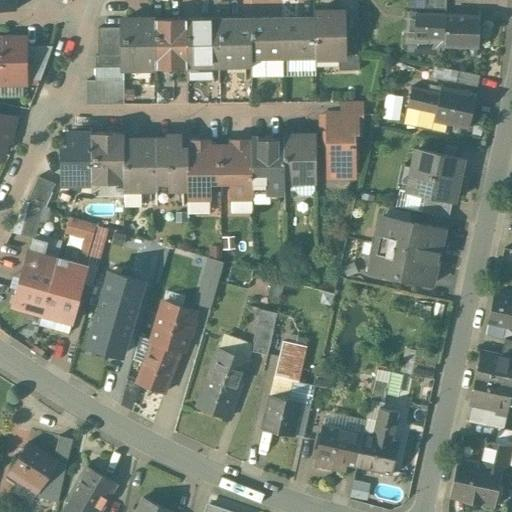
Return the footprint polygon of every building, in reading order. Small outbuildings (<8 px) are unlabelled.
[(0,0),(0,10),(16,10),(15,0),(0,0)] [(445,0),(424,0),(424,8),(445,9),(445,0)] [(344,11),(315,12),(314,17),(314,19),(315,58),(339,58),(345,57),(345,36),(344,11)] [(480,14),(445,13),(444,38),(444,45),(479,45),(480,14)] [(428,14),(417,14),(416,37),(427,37),(428,14)] [(445,14),(428,14),(427,37),(444,38),(445,14)] [(251,17),(219,18),(219,63),(219,68),(251,67),(251,58),(251,17)] [(283,58),(283,17),(251,17),(251,58),(283,58)] [(314,19),(314,17),(283,17),(283,58),(315,58),(314,19)] [(219,18),(205,19),(187,19),(187,68),(219,68),(219,63),(219,18)] [(155,68),(154,19),(123,19),(123,44),(123,56),(123,61),(136,61),(136,68),(155,68)] [(187,19),(154,19),(155,68),(166,68),(171,74),(177,68),(187,68),(187,19)] [(359,36),(345,36),(345,57),(339,58),(339,70),(359,70),(359,50),(359,36)] [(26,38),(0,38),(0,83),(26,83),(26,80),(26,46),(26,38)] [(123,44),(98,44),(98,55),(98,56),(123,56),(123,44)] [(52,46),(26,46),(26,80),(40,80),(52,46)] [(123,56),(98,56),(98,55),(95,56),(95,68),(123,68),(123,61),(123,56)] [(123,68),(95,68),(95,80),(123,80),(123,68)] [(480,75),(445,68),(443,79),(478,87),(480,75)] [(95,80),(86,80),(86,105),(124,104),(124,80),(123,80),(95,80)] [(476,95),(441,87),(440,94),(435,114),(434,120),(447,123),(469,127),(476,95)] [(440,94),(411,88),(407,107),(420,110),(435,114),(440,94)] [(435,114),(420,110),(417,127),(445,133),(447,123),(434,120),(435,114)] [(357,114),(328,114),(328,130),(324,130),(324,148),(328,148),(328,168),(349,168),(354,149),(353,132),(357,132),(357,114)] [(0,115),(0,153),(2,154),(5,139),(9,140),(14,118),(0,115)] [(125,132),(92,133),(92,184),(124,183),(124,140),(125,132)] [(92,133),(69,133),(69,154),(64,154),(64,160),(62,160),(62,184),(92,184),(92,133)] [(316,134),(284,135),(284,139),(284,182),(315,182),(316,182),(316,134)] [(188,139),(156,140),(156,189),(167,188),(188,188),(188,139)] [(220,146),(200,146),(200,139),(188,139),(188,188),(188,197),(211,197),(211,181),(220,181),(220,146)] [(252,139),(239,139),(239,146),(220,146),(220,181),(230,181),(230,197),(252,197),(252,191),(252,139)] [(284,139),(252,139),(252,191),(284,191),(284,182),(284,139)] [(156,189),(156,140),(124,140),(124,183),(124,184),(124,189),(156,189)] [(460,160),(416,150),(406,193),(423,196),(450,202),(451,202),(460,160)] [(55,184),(38,177),(33,190),(27,202),(29,202),(43,206),(45,207),(55,184)] [(315,182),(291,183),(291,191),(295,191),(299,196),(310,196),(314,190),(315,190),(315,182)] [(450,202),(423,196),(419,212),(446,218),(450,202)] [(43,206),(29,202),(21,234),(36,238),(43,206)] [(444,230),(381,216),(369,271),(432,285),(444,230)] [(108,229),(96,226),(89,252),(101,255),(108,229)] [(58,258),(29,250),(23,271),(52,279),(58,258)] [(101,255),(89,252),(86,261),(98,266),(101,255)] [(214,306),(226,260),(210,256),(198,302),(214,306)] [(88,266),(58,258),(52,279),(81,288),(82,288),(88,266)] [(161,263),(153,260),(148,279),(155,282),(161,263)] [(174,270),(165,268),(162,279),(171,281),(174,270)] [(52,279),(23,271),(14,304),(43,312),(52,279)] [(132,318),(143,281),(111,271),(100,309),(112,312),(132,318)] [(81,288),(52,279),(43,312),(72,320),(81,288)] [(511,297),(494,293),(489,319),(511,323),(511,297)] [(195,312),(163,302),(151,342),(148,351),(176,361),(180,351),(183,353),(188,336),(190,336),(194,322),(192,321),(195,312)] [(112,312),(100,309),(89,346),(122,355),(131,324),(132,318),(112,312)] [(278,313),(260,309),(257,322),(274,326),(278,313)] [(274,326),(257,322),(251,351),(268,355),(274,326)] [(511,338),(506,337),(503,349),(511,351),(511,338)] [(307,347),(284,341),(275,377),(292,381),(298,382),(307,347)] [(415,371),(420,348),(409,346),(404,369),(415,371)] [(251,359),(220,348),(199,406),(230,417),(251,359)] [(511,356),(482,350),(477,375),(511,383),(511,356)] [(176,361),(148,351),(136,382),(164,393),(176,361)] [(511,390),(511,383),(477,375),(471,400),(508,408),(511,390)] [(292,381),(275,377),(270,396),(287,401),(292,381)] [(389,382),(375,379),(370,401),(384,404),(389,382)] [(287,401),(270,396),(263,427),(294,434),(301,404),(287,401)] [(399,412),(379,408),(373,435),(393,439),(399,412)] [(363,433),(323,425),(315,463),(332,467),(333,462),(356,467),(363,433)] [(511,428),(500,426),(496,441),(511,444),(511,428)] [(373,435),(363,433),(356,467),(392,474),(399,441),(393,439),(373,435)] [(71,459),(75,436),(62,434),(57,456),(71,459)] [(511,444),(496,441),(489,439),(484,461),(502,465),(502,467),(511,469),(511,444)] [(59,463),(30,444),(9,475),(21,482),(24,478),(41,489),(59,463)] [(484,461),(457,455),(448,496),(493,506),(502,467),(502,465),(484,461)] [(99,511),(116,483),(87,467),(70,495),(75,498),(98,511),(99,511)] [(359,476),(355,495),(369,498),(373,478),(359,476)] [(98,511),(75,498),(66,511),(98,511)] [(169,511),(143,500),(136,511),(169,511)]
